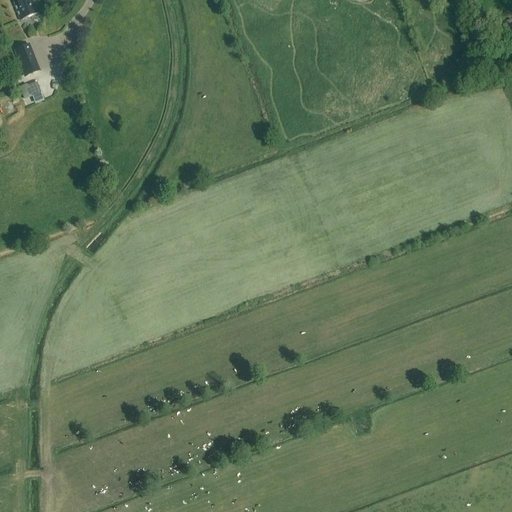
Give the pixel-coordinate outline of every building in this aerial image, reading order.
[(21,20),(40,13),(35,0),(13,0),(16,6),(15,6),(21,20)] [(487,30),(490,37),(511,27),(511,24),(510,20),(487,30)] [(14,51),(25,78),(41,71),(30,44),(14,51)] [(0,61),(3,69),(13,65),(6,49),(0,51),(0,61)] [(28,85),(20,88),(25,100),(33,97),(36,105),(44,102),(37,83),(28,86),(28,85)]
